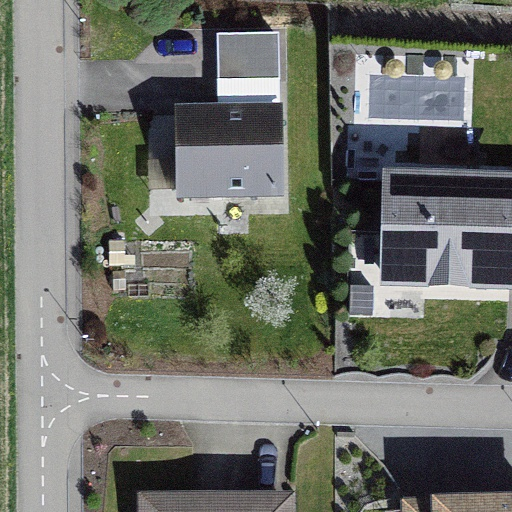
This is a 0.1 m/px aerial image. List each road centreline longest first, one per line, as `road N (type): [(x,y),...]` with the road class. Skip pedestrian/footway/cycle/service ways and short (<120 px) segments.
road 1 (residential): [(54,400),(511,419)]
road 2 (residential): [(54,400),(48,0)]
